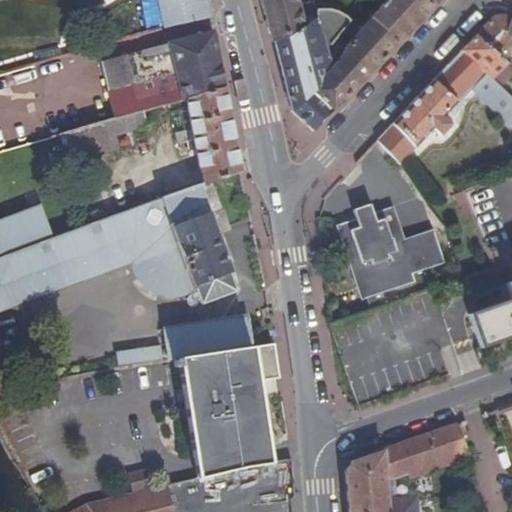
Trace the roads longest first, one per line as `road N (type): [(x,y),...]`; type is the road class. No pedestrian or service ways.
road 1 (residential): [(474,0),(279,199)]
road 2 (tertiary): [(279,199),(316,444)]
road 3 (tertiary): [(316,444),(511,377)]
road 4 (tertiary): [(236,0),(279,199)]
